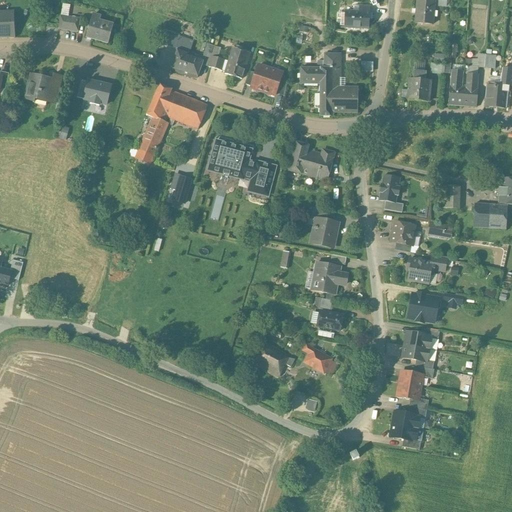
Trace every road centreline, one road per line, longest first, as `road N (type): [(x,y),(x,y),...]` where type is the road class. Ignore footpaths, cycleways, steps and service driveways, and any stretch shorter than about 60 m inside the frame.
road 1 (unclassified): [(0,320),(109,339),(316,435),(354,428),(378,358),(355,124)]
road 2 (tertiary): [(0,46),(63,48),(294,121),(355,124)]
road 3 (tertiary): [(371,123),(511,122)]
road 4 (unclassified): [(393,0),(371,123)]
